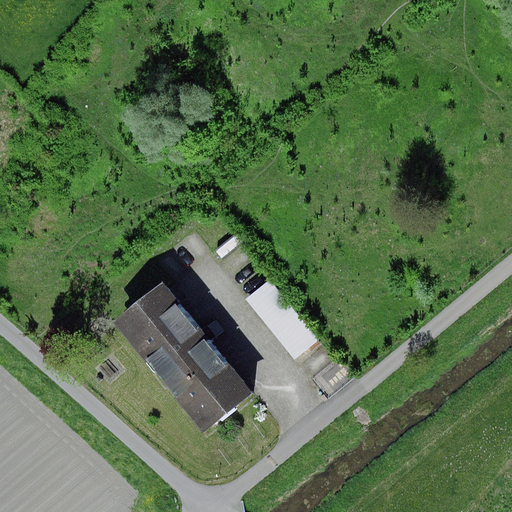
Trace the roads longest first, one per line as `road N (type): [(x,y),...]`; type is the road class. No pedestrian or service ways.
road 1 (track): [(511,261),(210,511)]
road 2 (unclassified): [(0,320),(218,511)]
